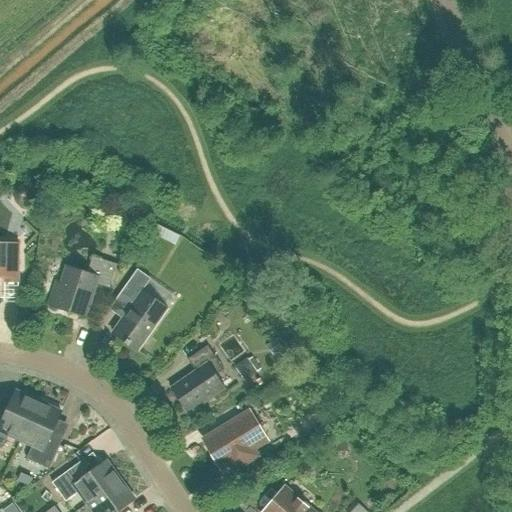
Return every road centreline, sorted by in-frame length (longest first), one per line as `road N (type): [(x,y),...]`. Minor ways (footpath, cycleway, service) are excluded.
road 1 (residential): [(0,358),(80,381),(97,394),(186,511)]
road 2 (unclassified): [(511,172),(444,0)]
